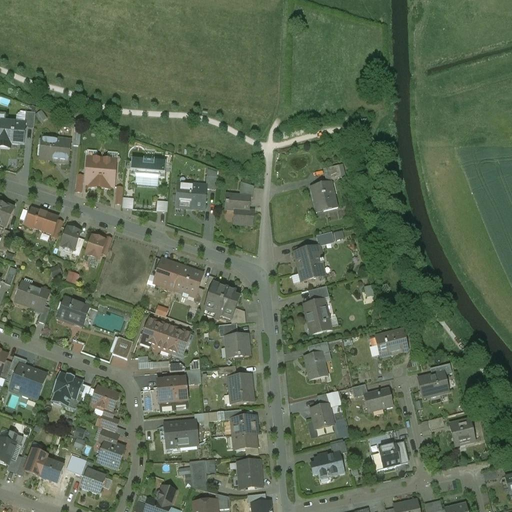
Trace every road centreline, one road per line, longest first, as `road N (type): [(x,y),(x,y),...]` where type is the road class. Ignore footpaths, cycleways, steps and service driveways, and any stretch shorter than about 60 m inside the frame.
road 1 (residential): [(0,182),(261,275),(287,511)]
road 2 (residential): [(0,335),(127,385),(137,468),(122,511)]
road 3 (residential): [(425,485),(302,511)]
